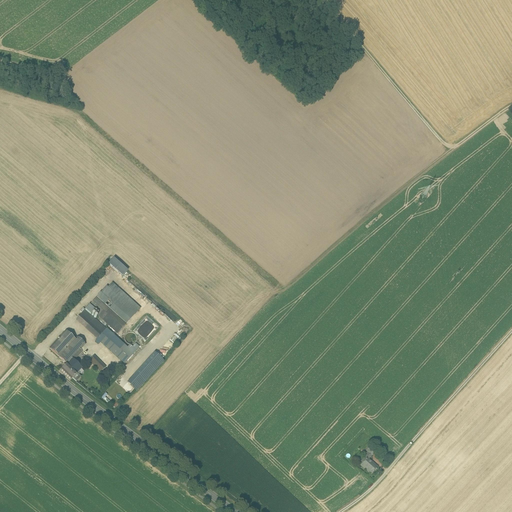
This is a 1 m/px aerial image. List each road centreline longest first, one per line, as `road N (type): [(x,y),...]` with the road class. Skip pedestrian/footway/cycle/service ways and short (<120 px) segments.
road 1 (primary): [(0,327),(235,511)]
road 2 (track): [(292,281),(511,105)]
road 3 (unclassified): [(339,511),(511,330)]
road 4 (track): [(319,0),(453,147)]
